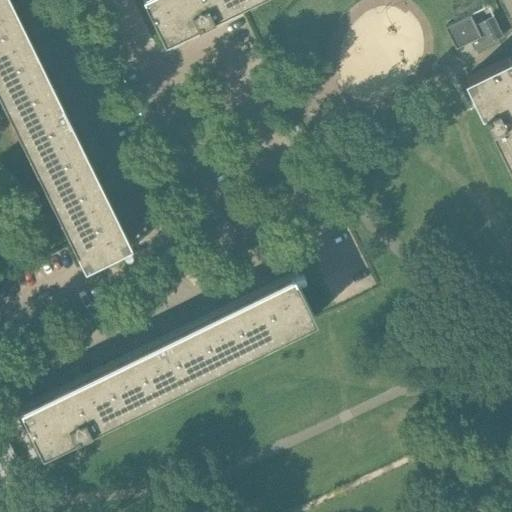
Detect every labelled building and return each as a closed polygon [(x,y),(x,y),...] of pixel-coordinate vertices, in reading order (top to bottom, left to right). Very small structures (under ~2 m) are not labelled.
[(0,0),(0,91),(84,262),(83,262),(83,263),(130,240),(129,238),(128,238),(27,32),(28,32),(12,0),(0,0)] [(145,0),(164,38),(165,37),(239,0),(145,0)] [(475,25),(470,14),(445,26),(455,48),(471,40),(481,36),(475,25)] [(481,36),(471,40),(475,48),(502,35),(493,16),(475,25),(481,36)] [(511,55),(511,54),(465,77),(474,96),(475,95),(511,171),(511,55)] [(291,270),(73,379),(69,375),(44,393),(21,405),(20,403),(19,404),(42,450),(43,449),(313,317),(314,317),(291,270)]
